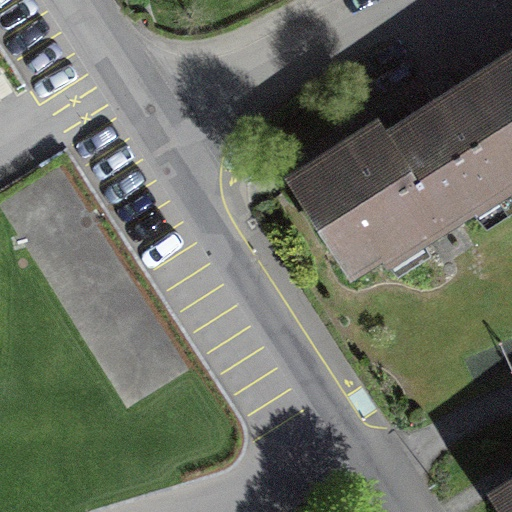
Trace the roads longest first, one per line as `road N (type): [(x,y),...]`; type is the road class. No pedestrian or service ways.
road 1 (residential): [(406,511),(151,113)]
road 2 (residential): [(151,113),(380,0)]
road 3 (residential): [(151,113),(76,0)]
